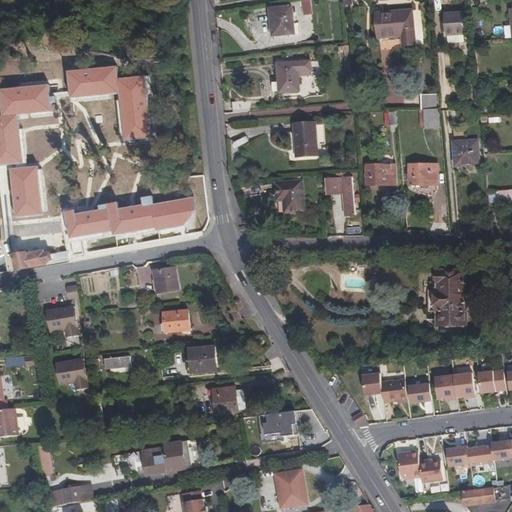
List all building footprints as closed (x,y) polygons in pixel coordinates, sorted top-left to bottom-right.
[(309,0),(302,1),(304,15),(313,14),(310,0),(309,0)] [(270,9),(273,37),(296,35),(293,7),(270,9)] [(402,37),(403,46),(416,45),(412,10),(376,14),(379,39),(402,37)] [(445,14),(446,37),(447,37),(464,35),(466,35),(464,12),(445,14)] [(447,37),(448,44),(465,42),(464,35),(447,37)] [(311,71),(311,76),(321,75),(320,61),(278,65),(280,93),(300,92),(299,77),(299,72),(311,71)] [(118,67),(69,72),(72,98),(120,93),(119,79),(118,67)] [(145,76),(119,79),(120,93),(125,141),(152,138),(145,76)] [(50,85),(1,90),(4,116),(19,115),(52,111),(50,85)] [(421,95),(421,110),(424,110),(437,110),(437,95),(421,95)] [(252,101),(233,102),(234,113),(253,111),(252,101)] [(424,110),(425,129),(440,128),(439,109),(437,110),(424,110)] [(4,116),(0,116),(0,167),(25,164),(19,115),(4,116)] [(296,158),(318,156),(316,123),(294,124),(296,158)] [(453,128),(454,143),(467,142),(466,127),(453,128)] [(454,143),(457,166),(479,164),(477,142),(467,142),(454,143)] [(367,186),(396,186),(396,165),(367,166),(367,186)] [(439,165),(410,165),(410,185),(439,185),(439,165)] [(17,219),(44,216),(38,168),(11,171),(17,219)] [(344,194),(346,216),(356,215),(353,178),(327,180),(328,195),(344,194)] [(303,182),(277,184),(278,196),(284,195),(284,201),(285,213),(305,212),(303,182)] [(490,192),(491,203),(498,202),(497,191),(490,192)] [(506,191),(497,191),(498,202),(511,200),(511,196),(507,197),(506,191)] [(196,211),(194,198),(153,205),(157,228),(158,231),(186,227),(196,211)] [(116,236),(157,228),(153,205),(121,210),(120,203),(110,204),(111,208),(115,231),(116,236)] [(71,239),(115,231),(111,208),(78,214),(77,210),(66,212),(71,239)] [(493,223),(501,222),(501,213),(492,214),(493,223)] [(52,255),(50,254),(45,255),(45,252),(28,255),(27,253),(15,256),(18,271),(69,261),(68,252),(68,251),(52,255)] [(158,294),(180,290),(176,268),(155,272),(158,294)] [(429,290),(429,313),(438,313),(438,326),(452,325),(452,327),(467,327),(467,325),(466,270),(436,271),(437,290),(429,290)] [(69,299),(80,298),(77,284),(67,286),(69,299)] [(71,309),(49,312),(52,333),(67,330),(68,338),(79,336),(76,322),(73,322),(71,309)] [(166,334),(191,331),(189,310),(164,313),(166,334)] [(60,343),(50,344),(51,353),(61,351),(60,343)] [(193,374),(218,372),(216,347),(190,349),(193,374)] [(105,360),(106,370),(132,368),(131,357),(125,358),(125,354),(121,355),(121,358),(105,360)] [(27,366),(39,364),(38,356),(26,357),(27,366)] [(98,359),(90,361),(92,372),(100,371),(98,359)] [(80,361),(58,365),(62,385),(76,383),(77,391),(88,389),(86,375),(83,375),(80,361)] [(165,375),(174,373),(173,366),(164,367),(165,375)] [(507,390),(504,370),(479,373),(482,394),(507,390)] [(477,398),(473,373),(454,376),(457,398),(464,397),(468,396),(469,399),(477,398)] [(383,394),(381,374),(364,376),(367,396),(383,394)] [(457,398),(454,376),(436,378),(439,400),(449,398),(450,401),(458,400),(457,398)] [(408,400),(406,380),(388,382),(391,402),(398,401),(408,400)] [(433,401),(430,381),(409,384),(412,404),(433,401)] [(209,391),(211,407),(216,406),(217,415),(240,413),(239,411),(237,392),(237,388),(214,390),(209,391)] [(239,411),(246,410),(244,393),(241,391),(237,392),(239,411)] [(16,409),(0,410),(0,437),(19,436),(16,409)] [(298,435),(295,412),(260,417),(263,440),(298,435)] [(362,413),(353,419),(357,425),(366,419),(362,413)] [(138,473),(147,472),(147,476),(192,469),(188,441),(166,445),(166,448),(134,453),(138,473)] [(511,441),(492,444),(493,446),(495,461),(511,458),(511,441)] [(493,446),(469,450),(471,464),(471,467),(495,464),(495,461),(493,446)] [(468,447),(448,450),(450,467),(471,464),(469,450),(468,447)] [(399,454),(402,476),(404,480),(415,477),(411,452),(399,454)] [(432,462),(420,464),(423,483),(444,480),(441,461),(432,462)] [(282,509),(309,505),(303,470),(276,475),(282,509)] [(82,486),(70,488),(73,504),(85,502),(82,486)] [(466,507),(496,503),(493,487),(464,492),(466,507)] [(70,488),(63,490),(66,505),(73,504),(70,488)] [(185,503),(186,511),(208,511),(207,507),(205,507),(204,499),(203,500),(201,491),(184,494),(186,503),(185,503)]
